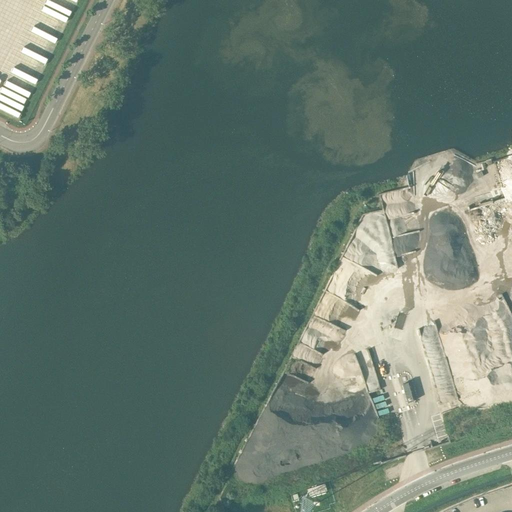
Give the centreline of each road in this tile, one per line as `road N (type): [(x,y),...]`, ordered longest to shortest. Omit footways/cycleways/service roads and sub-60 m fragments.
road 1 (unclassified): [(0,135),(23,142),(39,133),(107,0)]
road 2 (unclassified): [(379,511),(511,452)]
